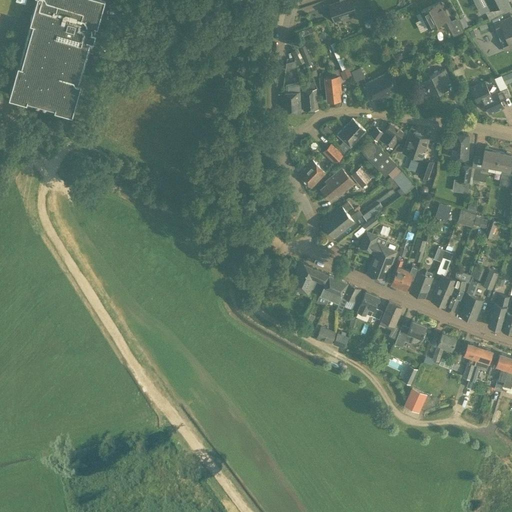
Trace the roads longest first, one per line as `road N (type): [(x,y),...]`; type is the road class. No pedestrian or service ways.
road 1 (residential): [(511,340),(306,253),(313,220),(276,142)]
road 2 (track): [(65,140),(306,253)]
road 3 (residential): [(276,142),(317,116),(355,110),(511,132)]
road 4 (residential): [(276,142),(273,78),(289,0)]
